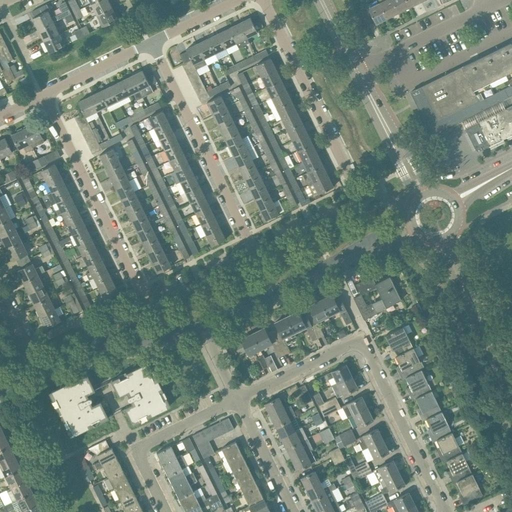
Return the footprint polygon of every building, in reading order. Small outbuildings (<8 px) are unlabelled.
[(74,13),(80,10),(75,0),(69,0),(68,1),(74,13)] [(109,0),(109,1),(108,0),(100,0),(92,4),(97,16),(112,8),(113,9),(115,7),(111,0),(109,0)] [(392,0),(385,0),(380,3),(387,19),(393,16),(392,16),(398,12),(392,0)] [(410,7),(406,0),(392,0),(398,12),(405,9),(405,10),(410,7)] [(59,5),(65,17),(71,14),(65,2),(59,5)] [(387,19),(380,3),(368,9),(375,23),(376,24),(376,23),(382,21),(387,19)] [(115,7),(113,9),(112,8),(97,16),(103,27),(118,19),(121,18),(115,7)] [(80,10),(74,13),(77,19),(83,16),(80,10)] [(54,23),(58,21),(56,15),(51,18),(48,11),(33,18),(39,30),(54,23)] [(71,14),(65,17),(68,23),(75,20),(71,14)] [(240,23),(247,38),(258,32),(251,18),(240,23)] [(44,41),(59,34),(54,23),(39,30),(44,41)] [(239,48),(249,43),(247,38),(240,23),(229,28),(236,43),(239,48)] [(86,26),(80,28),(84,36),(90,33),(86,26)] [(84,36),(80,28),(80,29),(74,32),(77,39),(84,36)] [(236,43),(229,28),(218,34),(225,48),(236,43)] [(13,59),(0,32),(0,70),(1,70),(1,71),(2,70),(8,67),(6,63),(13,59)] [(65,45),(59,34),(44,41),(50,53),(65,45)] [(208,39),(212,47),(217,59),(218,59),(215,53),(225,48),(218,34),(208,39)] [(204,59),(215,53),(212,47),(208,39),(197,44),(204,59)] [(421,87),(411,92),(420,110),(431,133),(440,129),(441,128),(452,123),(454,122),(461,119),(511,94),(511,43),(511,42),(510,43),(478,59),(474,61),(437,79),(421,87)] [(180,55),(184,63),(191,60),(194,65),(196,69),(207,64),(204,59),(197,44),(186,49),(187,51),(180,55)] [(266,50),(255,55),(258,60),(269,55),(266,50)] [(255,55),(245,60),(247,65),(258,60),(255,55)] [(256,65),(261,76),(276,69),(270,58),(256,65)] [(185,70),(194,65),(191,60),(184,63),(182,64),(185,70)] [(247,65),(245,60),(234,65),(236,70),(247,65)] [(196,70),(196,69),(194,65),(185,70),(187,75),(196,70)] [(236,70),(234,65),(223,70),(226,76),(236,70)] [(14,79),(8,67),(2,70),(8,82),(14,79)] [(143,70),(132,76),(142,97),(153,92),(150,85),(157,81),(151,69),(144,73),(143,70)] [(281,80),(276,69),(261,76),(267,87),(281,80)] [(190,80),(199,76),(196,70),(187,75),(190,80)] [(243,85),(248,83),(242,72),(237,74),(243,85)] [(142,97),(132,76),(121,81),(128,95),(133,93),(137,100),(142,97)] [(202,81),(199,76),(190,80),(192,85),(202,81)] [(272,97),(286,90),(281,80),(267,87),(272,97)] [(118,101),(128,95),(121,81),(111,86),(118,101)] [(195,91),(204,86),(202,81),(192,85),(195,91)] [(218,86),(220,91),(231,86),(228,81),(218,86)] [(248,83),(243,85),(248,96),(255,92),(258,91),(256,87),(252,90),(248,83)] [(100,92),(107,106),(118,101),(111,86),(100,92)] [(195,91),(198,96),(207,91),(204,86),(195,91)] [(218,86),(207,91),(207,92),(209,97),(220,91),(218,86)] [(239,100),(244,98),(239,87),(233,90),(239,100)] [(277,108),(291,101),(286,90),(272,97),(277,108)] [(200,101),(209,97),(207,92),(207,91),(198,96),(200,101)] [(89,97),(96,111),(107,106),(100,92),(89,97)] [(255,92),(248,96),(253,107),(258,104),(253,93),(255,92)] [(207,102),(213,113),(226,106),(221,96),(207,102)] [(83,113),(85,117),(96,111),(89,97),(78,102),(83,113)] [(250,108),(244,98),(239,100),(244,111),(250,108)] [(272,111),(277,121),(282,119),(297,112),(291,101),(277,108),(272,111)] [(158,102),(147,108),(150,113),(161,107),(158,102)] [(258,117),(264,115),(258,104),(253,107),(258,117)] [(136,112),(139,118),(145,115),(150,113),(147,108),(144,110),(142,105),(135,108),(136,112)] [(218,124),(231,117),(226,106),(213,113),(218,124)] [(250,108),(244,111),(249,122),(255,119),(250,108)] [(489,146),(511,134),(511,109),(497,117),(494,117),(489,119),(488,121),(490,124),(481,128),(478,123),(467,129),(467,131),(476,150),(477,150),(478,152),(489,146)] [(155,128),(168,122),(163,111),(149,117),(155,128)] [(139,118),(136,112),(126,118),(128,123),(139,118)] [(302,122),(297,112),(282,119),(287,129),(302,122)] [(86,118),(85,117),(83,113),(74,117),(77,123),(86,118)] [(264,115),(258,117),(264,128),(269,125),(267,122),(271,120),(267,113),(264,115)] [(237,128),(231,117),(218,124),(223,134),(237,128)] [(86,118),(77,123),(80,128),(89,123),(86,118)] [(128,123),(126,118),(115,123),(118,128),(128,123)] [(260,130),(255,119),(249,122),(255,132),(260,130)] [(160,139),(173,132),(168,122),(155,128),(160,139)] [(293,140),(307,133),(302,122),(287,129),(293,140)] [(24,129),(33,147),(44,142),(35,123),(24,129)] [(91,129),(89,123),(80,128),(82,133),(91,129)] [(130,127),(135,138),(141,135),(136,124),(130,127)] [(274,136),(269,125),(264,128),(269,139),(274,136)] [(92,130),(94,134),(96,139),(98,142),(102,140),(96,128),(92,130)] [(228,145),(242,138),(237,128),(223,134),(228,145)] [(33,147),(24,129),(12,135),(19,149),(24,146),(27,152),(33,149),(33,148),(33,147)] [(92,130),(91,129),(82,133),(85,138),(94,134),(92,130)] [(260,130),(255,132),(260,143),(265,140),(260,130)] [(178,143),(173,132),(160,139),(165,150),(178,143)] [(298,151),(312,144),(307,133),(293,140),(298,151)] [(87,143),(96,139),(94,134),(85,138),(87,143)] [(110,139),(112,144),(123,139),(120,134),(117,136),(110,139)] [(141,148),(146,146),(141,135),(135,138),(141,148)] [(274,149),(279,147),(274,136),(269,139),(274,149)] [(228,145),(234,156),(247,149),(245,144),(247,143),(245,137),(242,138),(228,145)] [(5,138),(0,140),(0,156),(1,158),(12,152),(5,138)] [(98,142),(96,139),(87,143),(90,149),(99,144),(98,142)] [(102,150),(112,144),(110,139),(99,145),(102,150)] [(132,153),(137,150),(132,139),(126,142),(132,153)] [(265,154),(270,151),(265,140),(260,143),(265,154)] [(141,148),(146,159),(151,156),(149,151),(159,146),(157,142),(147,147),(146,146),(141,148)] [(170,160),(184,154),(178,143),(165,150),(170,160)] [(102,150),(99,145),(99,144),(90,149),(93,154),(102,150)] [(312,144),(298,151),(303,161),(317,154),(312,144)] [(100,155),(105,166),(119,159),(124,156),(119,145),(100,155)] [(274,149),(279,160),(284,157),(279,147),(274,149)] [(252,160),(247,149),(234,156),(239,166),(252,160)] [(48,154),(38,158),(42,166),(60,157),(57,150),(48,154)] [(137,163),(143,161),(137,150),(132,153),(137,163)] [(270,164),(276,162),(270,151),(265,154),(270,164)] [(171,173),(189,164),(184,154),(170,160),(175,171),(170,173),(171,173)] [(303,174),(303,175),(323,165),(317,154),(303,161),(308,172),(303,174)] [(279,160),(284,171),(293,167),(294,166),(289,155),(284,157),(279,160)] [(157,167),(151,156),(146,159),(151,170),(157,167)] [(36,168),(42,166),(38,158),(33,161),(36,168)] [(105,166),(110,176),(124,170),(119,159),(105,166)] [(244,177),(258,170),(252,160),(239,166),(244,177)] [(148,171),(143,161),(137,163),(142,174),(148,171)] [(281,172),(276,162),(270,164),(267,166),(272,176),(276,175),(281,172)] [(40,171),(46,182),(60,175),(55,164),(40,171)] [(176,184),(181,182),(194,175),(189,164),(171,173),(176,184)] [(328,176),(323,165),(303,175),(309,185),(328,176)] [(156,180),(162,178),(157,167),(151,170),(156,180)] [(284,171),(290,181),(295,179),(290,168),(293,167),(284,171)] [(129,180),(124,170),(110,176),(115,187),(129,180)] [(244,177),(249,188),(263,181),(258,170),(244,177)] [(13,171),(8,173),(12,180),(17,178),(13,171)] [(148,185),(153,182),(148,171),(142,174),(148,185)] [(281,185),(286,183),(281,172),(276,175),(281,185)] [(12,180),(8,173),(2,176),(6,183),(12,180)] [(47,194),(65,185),(60,175),(46,182),(51,192),(47,194)] [(199,186),(194,175),(181,182),(186,192),(199,186)] [(328,176),(309,185),(314,196),(316,200),(321,197),(319,194),(333,187),(328,176)] [(28,191),(33,188),(28,177),(22,180),(28,191)] [(162,191),(167,188),(162,178),(156,180),(162,191)] [(295,192),(300,189),(295,179),(290,181),(295,192)] [(121,198),(134,191),(129,180),(115,187),(121,198)] [(255,198),(268,192),(263,181),(249,188),(255,198)] [(153,195),(158,193),(153,182),(148,185),(153,195)] [(286,196),(291,194),(286,183),(281,185),(286,196)] [(56,203),(71,196),(65,185),(47,194),(50,200),(45,203),(47,207),(56,203)] [(191,203),(205,196),(199,186),(186,192),(191,203)] [(307,198),(312,196),(307,186),(302,188),(307,198)] [(38,198),(33,188),(28,191),(33,201),(38,198)] [(172,199),(167,188),(162,191),(167,202),(172,199)] [(305,200),(300,189),(295,192),(302,206),(311,202),(309,198),(305,200)] [(126,208),(139,202),(134,191),(121,198),(126,208)] [(14,197),(17,202),(27,197),(26,197),(24,192),(14,197)] [(268,192),(255,198),(260,209),(273,202),(268,192)] [(158,206),(164,203),(158,193),(153,195),(158,206)] [(291,194),(286,196),(292,207),(297,204),(291,194)] [(71,196),(56,203),(59,209),(55,210),(58,215),(61,214),(76,207),(71,196)] [(196,214),(210,207),(205,196),(191,203),(196,214)] [(29,201),(27,197),(17,202),(19,207),(26,204),(26,202),(29,201)] [(44,209),(38,198),(33,201),(38,212),(44,209)] [(178,210),(172,199),(167,202),(172,212),(178,210)] [(131,219),(145,213),(139,202),(126,208),(131,219)] [(273,202),(260,209),(265,220),(279,213),(273,202)] [(169,214),(164,203),(158,206),(163,217),(169,214)] [(67,224),(81,217),(76,207),(61,214),(67,224)] [(202,224),(215,218),(210,207),(196,214),(202,224)] [(5,208),(0,210),(0,224),(11,219),(5,208)] [(43,223),(49,220),(44,209),(38,212),(43,223)] [(177,223),(183,220),(178,210),(172,212),(177,223)] [(136,230),(150,223),(145,213),(131,219),(136,230)] [(169,227),(174,225),(169,214),(163,217),(169,227)] [(25,219),(28,225),(38,220),(36,215),(33,216),(25,219)] [(72,235),(86,228),(81,217),(67,224),(72,235)] [(207,235),(220,228),(215,218),(202,224),(207,235)] [(0,224),(0,233),(2,238),(16,231),(11,219),(0,224)] [(41,225),(38,220),(28,225),(31,230),(37,226),(37,227),(41,225)] [(49,233),(54,230),(49,220),(43,223),(49,233)] [(188,231),(183,220),(177,223),(183,234),(188,231)] [(155,234),(150,223),(136,230),(142,240),(155,234)] [(174,238),(179,235),(174,225),(169,227),(174,238)] [(92,239),(86,228),(72,235),(77,246),(92,239)] [(220,228),(207,235),(212,246),(225,239),(220,228)] [(49,233),(54,244),(60,241),(59,241),(54,230),(49,233)] [(22,242),(16,231),(2,238),(7,249),(22,242)] [(193,242),(188,231),(183,234),(188,244),(193,242)] [(147,251),(160,245),(155,234),(142,240),(147,251)] [(184,246),(179,235),(174,238),(179,249),(184,246)] [(54,244),(59,255),(65,252),(61,245),(71,240),(69,236),(59,241),(60,241),(54,244)] [(97,249),(92,239),(77,246),(82,256),(97,249)] [(22,242),(7,249),(13,260),(27,253),(22,242)] [(39,248),(41,253),(52,248),(49,242),(39,248)] [(193,242),(188,244),(193,255),(198,253),(194,244),(193,242)] [(166,255),(160,245),(147,251),(152,262),(166,255)] [(184,246),(179,249),(180,250),(185,259),(190,257),(184,246)] [(54,252),(52,248),(41,253),(44,258),(54,252)] [(88,267),(102,260),(97,249),(82,256),(88,267)] [(64,265),(70,262),(65,252),(59,255),(64,265)] [(171,266),(166,255),(152,262),(157,273),(171,266)] [(222,257),(213,260),(215,268),(224,266),(222,257)] [(107,271),(102,260),(88,267),(90,272),(86,274),(89,280),(93,278),(107,271)] [(70,276),(75,273),(70,262),(64,265),(70,276)] [(18,270),(24,282),(38,275),(45,271),(42,265),(35,269),(32,263),(18,270)] [(55,272),(62,269),(60,264),(53,268),(55,272)] [(66,276),(63,270),(60,272),(60,271),(53,275),(55,281),(66,276)] [(113,281),(107,271),(93,278),(98,288),(113,281)] [(70,276),(75,287),(80,284),(75,273),(70,276)] [(43,287),(38,275),(24,282),(29,293),(43,287)] [(55,281),(58,285),(63,283),(66,289),(71,287),(66,276),(55,281)] [(390,276),(375,283),(372,276),(356,284),(361,294),(353,298),(364,320),(378,314),(375,309),(386,304),(387,307),(401,300),(390,276)] [(113,281),(98,288),(104,299),(118,292),(113,281)] [(80,297),(86,294),(80,284),(75,287),(80,297)] [(49,298),(43,287),(29,293),(35,305),(49,298)] [(73,300),(76,299),(73,293),(64,297),(67,303),(73,300)] [(91,305),(86,294),(80,297),(85,308),(91,305)] [(321,300),(330,319),(336,316),(334,313),(339,311),(346,325),(352,322),(340,297),(335,300),(332,295),(321,300)] [(41,316),(55,309),(49,298),(35,305),(41,316)] [(74,314),(79,311),(73,300),(67,303),(70,308),(71,308),(74,314)] [(330,319),(321,300),(309,306),(317,322),(320,320),(322,324),(330,319)] [(60,321),(55,309),(41,316),(46,327),(60,321)] [(287,317),(294,333),(306,327),(312,341),(318,338),(312,326),(308,316),(307,316),(306,313),(301,316),(298,311),(287,317)] [(294,333),(287,317),(275,323),(283,338),(284,340),(278,343),(284,355),(290,352),(287,345),(298,340),(294,333)] [(318,323),(312,326),(318,338),(324,336),(318,323)] [(392,359),(396,357),(413,349),(409,342),(410,342),(403,327),(385,336),(391,347),(392,346),(394,349),(388,351),(392,359)] [(279,358),(284,355),(278,343),(272,331),(267,333),(264,328),(253,333),(261,349),(272,344),(279,358)] [(233,348),(236,355),(239,353),(239,354),(247,351),(249,355),(261,349),(253,333),(241,339),(242,341),(235,345),(236,347),(233,348)] [(402,380),(406,378),(421,370),(425,368),(421,361),(420,362),(414,348),(413,349),(396,357),(401,368),(403,367),(404,369),(399,372),(402,380)] [(269,367),(263,354),(257,357),(263,369),(269,367)] [(170,405),(149,362),(112,381),(120,396),(127,393),(129,397),(128,397),(128,398),(128,399),(128,400),(129,401),(130,401),(131,401),(133,405),(126,408),(133,424),(170,405)] [(275,364),(269,367),(272,372),(278,369),(275,364)] [(326,374),(329,379),(328,380),(331,387),(332,386),(337,384),(338,383),(339,383),(352,376),(346,364),(326,374)] [(421,370),(406,378),(411,388),(413,387),(414,390),(409,393),(412,400),(416,399),(430,391),(427,384),(428,384),(421,370)] [(94,390),(87,375),(50,393),(71,436),(104,420),(108,418),(100,402),(93,406),(91,402),(92,402),(92,401),(92,400),(92,399),(92,398),(91,398),(91,397),(90,397),(89,397),(89,398),(87,394),(94,390)] [(357,388),(352,376),(332,386),(337,398),(344,394),(357,388)] [(314,396),(319,393),(313,381),(308,383),(314,396)] [(302,400),(310,396),(305,385),(298,388),(303,399),(301,400),(302,400)] [(416,399),(421,409),(423,408),(424,411),(419,414),(423,421),(426,419),(441,412),(437,405),(438,405),(435,398),(439,396),(435,389),(431,391),(430,391),(416,399)] [(314,396),(321,411),(338,403),(335,396),(324,402),(319,393),(314,396)] [(310,396),(302,400),(304,405),(312,401),(310,396)] [(271,415),(284,409),(279,397),(265,404),(271,415)] [(354,415),(367,408),(362,397),(348,403),(342,406),(347,418),(354,415)] [(338,403),(321,411),(324,417),(341,408),(338,403)] [(284,409),(271,415),(276,426),(290,420),(295,417),(296,416),(291,406),(284,409)] [(367,408),(354,415),(359,426),(373,420),(367,408)] [(433,442),(436,440),(451,433),(447,426),(448,426),(441,412),(426,419),(431,430),(433,429),(435,432),(429,434),(433,442)] [(311,416),(314,421),(321,418),(319,413),(311,416)] [(295,417),(290,420),(276,426),(282,437),(300,428),(295,417)] [(229,418),(222,421),(227,432),(234,429),(229,418)] [(221,435),(227,432),(222,421),(216,424),(221,435)] [(216,438),(221,435),(216,424),(210,426),(216,438)] [(205,429),(210,440),(216,438),(210,426),(205,429)] [(282,437),(287,448),(300,442),(307,438),(302,427),(300,428),(282,437)] [(369,447),(383,440),(377,428),(364,435),(359,437),(361,442),(359,443),(362,450),(369,447)] [(205,429),(199,432),(204,442),(208,440),(209,441),(210,440),(205,429)] [(334,437),(335,439),(337,443),(354,435),(351,429),(334,437)] [(198,446),(204,442),(199,432),(193,435),(198,446)] [(447,461),(461,454),(458,447),(458,446),(452,433),(451,433),(436,440),(442,451),(443,450),(445,453),(439,455),(443,463),(447,461)] [(0,450),(10,446),(8,442),(9,441),(7,437),(6,437),(4,434),(0,436),(0,450)] [(332,440),(330,435),(322,439),(324,444),(332,440)] [(354,435),(337,443),(339,447),(340,449),(357,440),(354,435)] [(188,452),(190,451),(195,449),(189,437),(182,441),(188,452)] [(300,442),(287,448),(292,459),(306,453),(311,450),(313,449),(307,438),(300,442)] [(201,451),(211,446),(209,441),(208,440),(204,442),(198,446),(201,451)] [(383,440),(369,447),(375,458),(389,452),(383,440)] [(221,448),(227,460),(242,453),(236,441),(221,448)] [(0,464),(0,465),(15,457),(14,455),(15,454),(13,450),(12,450),(10,446),(0,450),(0,464)] [(162,464),(177,457),(171,446),(157,453),(162,464)] [(211,446),(201,451),(204,458),(208,456),(215,453),(211,446)] [(103,466),(117,459),(112,447),(98,454),(101,461),(93,465),(95,470),(103,466)] [(339,447),(329,452),(332,459),(342,454),(340,449),(339,447)] [(316,461),(311,450),(306,453),(292,459),(298,470),(311,464),(311,463),(316,461)] [(447,461),(453,474),(450,476),(453,483),(457,482),(472,475),(468,467),(469,467),(466,461),(472,458),(468,451),(462,453),(461,454),(447,461)] [(247,464),(242,453),(227,460),(233,471),(247,464)] [(345,460),(345,459),(342,454),(332,459),(335,465),(345,460)] [(177,457),(162,464),(168,475),(182,468),(188,466),(182,455),(177,457)] [(209,469),(214,467),(208,456),(204,458),(209,469)] [(345,460),(349,468),(353,475),(370,466),(367,460),(355,466),(350,456),(345,459),(345,460)] [(15,457),(0,465),(6,476),(21,469),(19,465),(20,464),(18,460),(17,460),(15,457)] [(109,477),(123,470),(117,459),(103,466),(109,477)] [(385,479),(399,472),(393,460),(373,470),(379,482),(385,479)] [(198,467),(201,473),(206,471),(203,464),(198,467)] [(234,485),(252,475),(247,464),(233,471),(236,478),(232,480),(234,485)] [(80,469),(83,475),(91,472),(88,465),(80,469)] [(168,475),(173,487),(188,480),(195,476),(193,472),(192,473),(188,466),(182,468),(168,475)] [(370,466),(353,475),(355,481),(373,472),(370,466)] [(219,478),(214,467),(209,469),(215,480),(219,478)] [(21,469),(6,476),(12,488),(27,481),(25,478),(26,477),(24,473),(23,473),(21,469)] [(114,488),(129,481),(123,470),(109,477),(114,488)] [(207,484),(211,482),(206,471),(201,473),(207,484)] [(307,489),(320,482),(315,471),(301,478),(307,489)] [(91,472),(83,475),(87,482),(94,478),(91,472)] [(399,472),(385,479),(388,485),(383,488),(385,493),(391,490),(404,484),(399,472)] [(473,474),(472,475),(457,482),(462,492),(464,491),(465,494),(460,497),(463,504),(482,495),(478,488),(479,488),(473,474)] [(258,487),(252,475),(234,485),(238,483),(244,494),(258,487)] [(195,476),(173,487),(179,498),(193,491),(190,485),(197,481),(195,476)] [(342,479),(344,484),(352,480),(349,476),(342,479)] [(215,480),(220,492),(225,489),(220,479),(220,480),(219,478),(215,480)] [(354,485),(352,480),(344,484),(347,489),(354,485)] [(12,488),(7,490),(12,502),(18,500),(33,492),(31,488),(32,488),(29,483),(28,484),(27,481),(12,488)] [(120,500),(134,493),(129,481),(114,488),(120,500)] [(217,494),(211,482),(207,484),(212,496),(217,494)] [(320,482),(307,489),(312,500),(336,488),(334,482),(323,488),(320,482)] [(98,496),(102,494),(98,485),(93,487),(98,496)] [(249,506),(264,499),(258,487),(244,494),(249,506)] [(336,488),(312,500),(317,511),(337,501),(332,491),(336,488)] [(228,495),(225,489),(220,492),(226,503),(233,499),(230,494),(228,495)] [(193,491),(179,498),(185,509),(206,499),(204,494),(197,498),(193,491)] [(33,492),(18,500),(23,511),(40,511),(42,511),(37,501),(38,500),(35,496),(33,492)] [(140,504),(134,493),(120,500),(125,511),(140,504)] [(383,493),(365,501),(368,507),(386,498),(383,493)] [(390,502),(394,511),(397,511),(400,511),(414,504),(409,493),(395,499),(390,502)] [(107,504),(102,494),(98,496),(103,506),(107,504)] [(212,496),(206,499),(185,509),(185,511),(203,511),(202,508),(208,505),(211,511),(223,505),(217,494),(212,496)] [(355,501),(353,499),(347,502),(351,508),(355,506),(359,504),(362,502),(360,498),(355,501)] [(386,498),(368,507),(370,511),(372,511),(388,504),(386,498)] [(263,511),(269,509),(264,499),(249,506),(252,511),(263,511)] [(318,511),(342,511),(337,501),(317,511),(318,511)] [(365,507),(362,502),(359,504),(355,506),(358,511),(365,507)]
